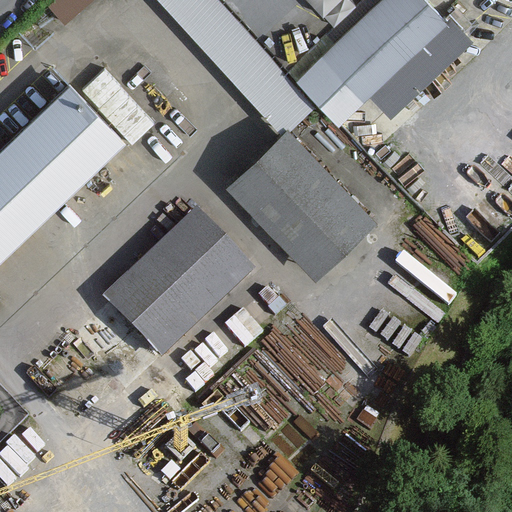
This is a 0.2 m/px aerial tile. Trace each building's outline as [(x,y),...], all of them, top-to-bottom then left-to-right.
[(53,0),(51,2),(64,17),(83,0),(53,0)] [(155,0),(277,130),(299,109),(197,0),(155,0)] [(453,12),(447,18),(430,0),(377,0),(294,75),(336,121),(371,90),(392,113),(475,37),(453,12)] [(0,249),(120,135),(70,83),(0,149),(0,249)] [(225,184),(315,275),(375,216),(285,125),(225,184)] [(160,362),(252,273),(194,212),(101,301),(160,362)]
